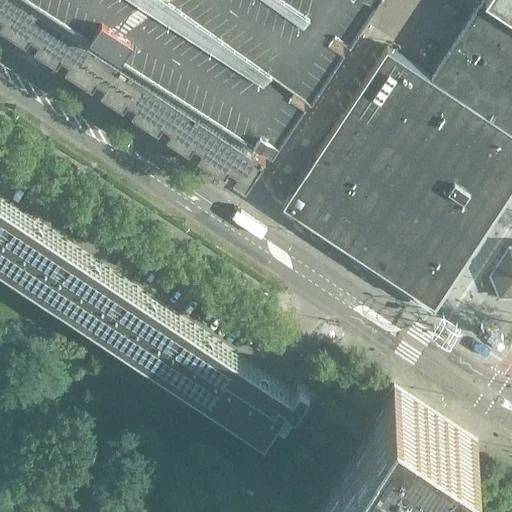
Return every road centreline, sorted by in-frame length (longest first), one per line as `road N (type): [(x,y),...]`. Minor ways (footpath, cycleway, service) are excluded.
road 1 (residential): [(0,150),(288,342),(318,297)]
road 2 (tertiary): [(332,277),(0,55)]
road 3 (tertiary): [(0,86),(318,297)]
road 4 (tertiary): [(318,297),(511,423)]
road 5 (tertiary): [(511,394),(332,277)]
